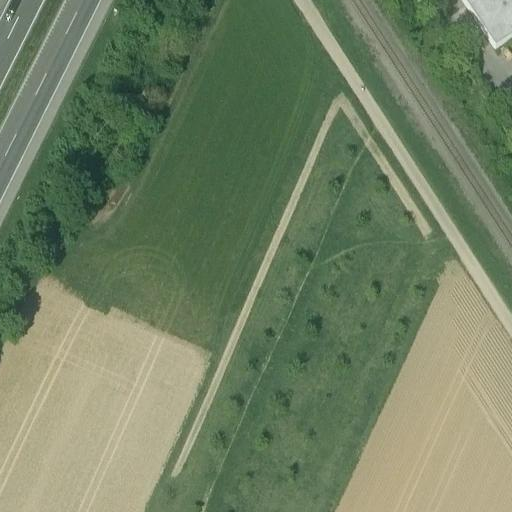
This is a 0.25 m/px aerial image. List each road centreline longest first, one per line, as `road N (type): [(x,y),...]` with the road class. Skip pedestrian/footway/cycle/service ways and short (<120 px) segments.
road 1 (track): [(511,331),(303,0)]
road 2 (motorway): [(0,187),(92,0)]
